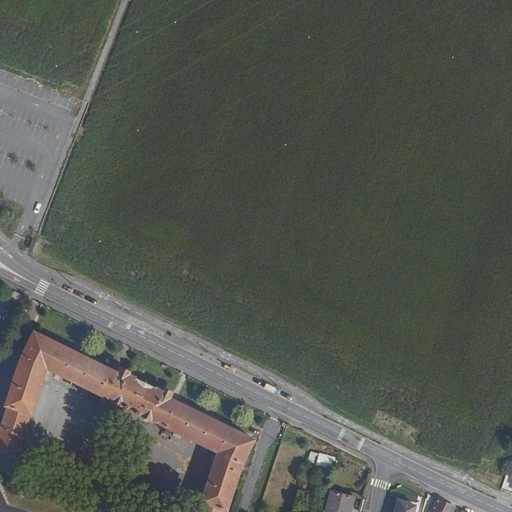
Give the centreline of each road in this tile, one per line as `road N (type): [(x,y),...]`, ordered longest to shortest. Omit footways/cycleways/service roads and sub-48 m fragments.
road 1 (tertiary): [(31,281),(387,456)]
road 2 (tertiary): [(387,456),(505,511)]
